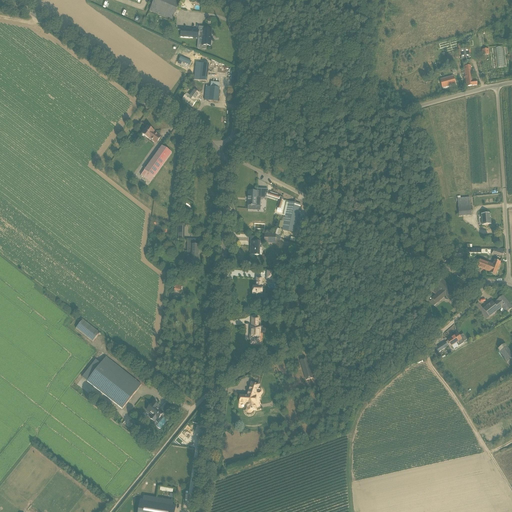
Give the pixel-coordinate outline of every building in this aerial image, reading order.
[(181,0),(154,0),(149,11),(172,21),(181,0)] [(211,46),(212,30),(203,29),(203,32),(199,32),(199,30),(181,29),(181,38),(199,39),(199,38),(202,38),(202,46),(207,46),(211,46)] [(460,49),(461,60),(470,59),(469,49),(460,49)] [(191,61),(181,57),(179,61),(190,65),(191,61)] [(473,86),(477,85),(477,81),(474,81),(474,80),(472,80),(470,63),(464,64),(464,70),(466,87),(473,86)] [(209,65),(201,64),(201,67),(195,66),(194,80),(207,82),(209,65)] [(456,84),(454,79),(454,76),(440,80),(442,88),(456,84)] [(220,83),(215,83),(211,82),(211,87),(206,87),(204,100),(218,102),(220,83)] [(190,96),(187,94),(183,100),(192,107),(197,101),(196,101),(201,94),(194,90),(190,96)] [(150,139),(156,144),(161,138),(154,133),(154,132),(148,127),(145,130),(144,129),(141,133),(143,134),(142,134),(149,139),(150,139)] [(162,146),(144,171),(154,178),(172,153),(162,146)] [(248,200),(248,206),(257,206),(261,206),(261,202),(261,194),(262,189),(257,189),(257,192),(249,191),(248,198),(250,198),(249,200),(248,200)] [(284,201),(283,201),(284,198),(268,193),(267,196),(279,200),(280,200),(277,209),(281,210),(284,201)] [(301,204),(289,201),(282,230),(294,233),(301,204)] [(490,220),(489,214),(481,215),(482,225),(491,224),(490,220)] [(276,244),(276,235),(265,234),(264,239),(264,242),(264,244),(276,244)] [(256,242),(251,242),(251,255),(262,255),(262,251),(260,251),(260,242),(263,242),(263,239),(256,238),(256,242)] [(198,268),(199,241),(188,241),(187,263),(190,263),(190,268),(198,268)] [(496,276),(501,262),(494,260),(493,265),(479,260),(476,267),(490,272),(489,273),(496,276)] [(262,278),(256,278),(256,286),(253,286),(252,294),(256,294),(256,297),(264,298),(265,290),(262,290),(263,287),(262,286),(262,278)] [(448,301),(448,299),(450,302),(456,296),(452,291),(453,290),(451,287),(449,288),(442,280),(436,285),(434,287),(431,290),(436,296),(432,299),(436,304),(446,296),(445,300),(448,301)] [(486,307),(483,309),(489,318),(501,308),(506,314),(511,308),(511,307),(503,296),(497,301),(497,302),(494,304),(492,302),(489,305),(487,307),(486,307)] [(258,318),(252,318),(252,327),(251,327),(250,332),(252,332),(251,335),(250,335),(250,340),(260,340),(260,327),(258,327),(258,318)] [(93,342),(100,333),(83,320),(76,329),(93,342)] [(459,347),(464,343),(458,334),(448,340),(450,344),(452,347),(452,346),(454,349),(458,346),(459,347)] [(439,346),(435,349),(438,353),(448,346),(445,342),(439,346)] [(511,364),(511,354),(505,344),(498,349),(509,366),(511,364)] [(122,409),(141,385),(106,357),(101,364),(87,382),(122,409)] [(306,380),(312,378),(306,359),(300,361),(306,380)] [(240,396),(240,404),(246,404),(246,407),(246,408),(246,409),(245,410),(246,412),(246,413),(247,414),(248,414),(249,414),(250,414),(251,414),(252,413),(253,412),(257,411),(256,405),(257,395),(256,394),(259,385),(252,383),(247,396),(245,396),(240,396)] [(158,420),(163,413),(158,409),(158,408),(159,407),(153,402),(146,411),(152,416),(151,417),(150,419),(154,423),(157,419),(158,420)] [(174,511),(175,506),(172,506),(173,501),(144,496),(143,501),(140,501),(138,511),(174,511)]
